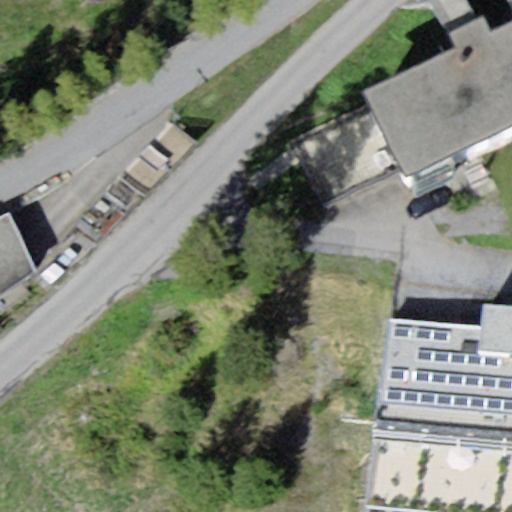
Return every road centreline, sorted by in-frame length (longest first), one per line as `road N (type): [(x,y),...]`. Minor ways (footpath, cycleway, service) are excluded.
road 1 (residential): [(0,369),(167,227),(315,63),(384,0)]
road 2 (residential): [(286,0),(110,131),(0,188)]
